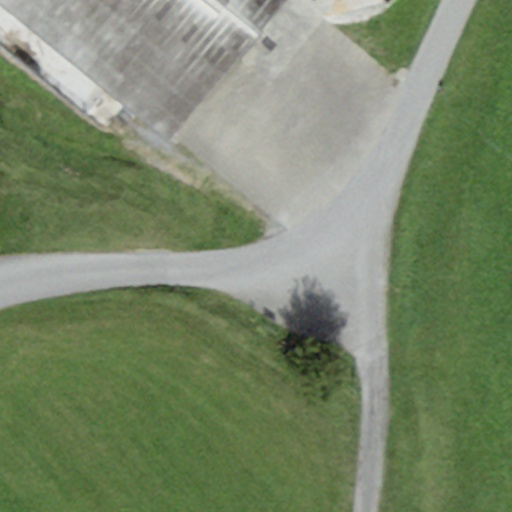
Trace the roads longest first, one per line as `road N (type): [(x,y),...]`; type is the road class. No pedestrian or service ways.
road 1 (unclassified): [(350,269),(29,277),(0,287)]
road 2 (residential): [(467,0),(350,269)]
road 3 (track): [(367,511),(380,392),(350,269)]
